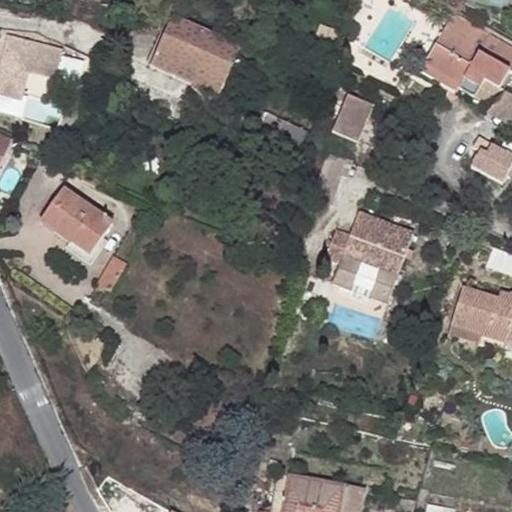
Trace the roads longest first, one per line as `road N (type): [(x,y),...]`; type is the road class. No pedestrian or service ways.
road 1 (residential): [(0,320),(88,511)]
road 2 (unknown): [(443,110),(427,145),(435,176),(496,222),(511,225)]
